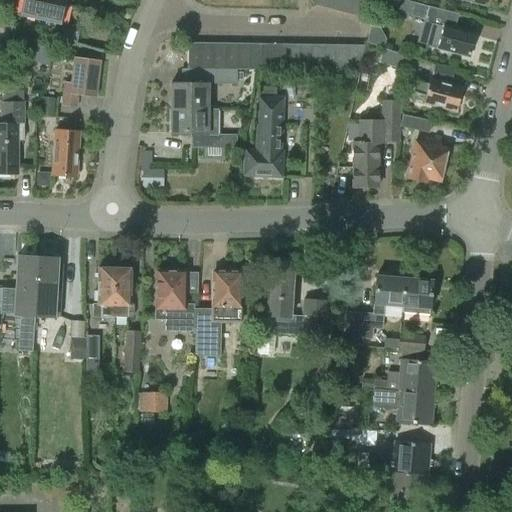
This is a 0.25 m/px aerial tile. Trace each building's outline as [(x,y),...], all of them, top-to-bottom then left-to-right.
[(64,7),(35,0),(21,0),(18,16),(60,25),(64,7)] [(313,0),(312,6),(324,9),(326,0),(313,0)] [(326,0),(324,9),(336,12),(338,0),(326,0)] [(338,0),(336,12),(347,15),(351,0),(338,0)] [(351,0),(347,15),(359,18),(363,0),(351,0)] [(363,0),(359,18),(371,21),(375,0),(363,0)] [(436,50),(453,54),(454,53),(469,57),(475,35),(442,27),(441,27),(423,22),(417,45),(436,49),(436,50)] [(123,27),(117,24),(111,28),(112,35),(118,38),(124,34),(123,27)] [(186,69),(189,69),(198,69),(199,43),(187,43),(186,69)] [(199,43),(198,69),(211,69),(211,44),(199,43)] [(211,44),(211,69),(223,70),(223,44),(211,44)] [(223,70),(235,70),(236,44),(223,44),(223,70)] [(235,70),(236,70),(247,70),(248,44),(236,44),(235,70)] [(248,44),(247,70),(261,70),(261,44),(248,44)] [(261,44),(261,70),(272,70),(273,44),(261,44)] [(273,44),(272,70),(285,70),(285,45),(273,44)] [(285,45),(285,70),(296,71),(297,45),(285,45)] [(297,45),(296,71),(309,71),(309,45),(297,45)] [(309,45),(309,71),(321,71),(321,45),(309,45)] [(321,45),(321,71),(333,71),(334,45),(321,45)] [(334,45),(333,71),(345,72),(346,46),(334,45)] [(346,46),(345,72),(358,72),(364,46),(346,46)] [(61,106),(76,108),(77,95),(95,97),(99,61),(73,58),(70,84),(64,83),(61,106)] [(451,82),(454,70),(435,65),(431,77),(451,82)] [(170,84),(170,110),(208,110),(208,84),(236,84),(236,70),(235,70),(223,70),(211,69),(198,69),(189,69),(189,84),(170,84)] [(423,103),(455,112),(461,89),(429,80),(428,85),(416,82),(411,100),(423,103)] [(280,147),(280,141),(281,97),(276,97),(276,87),(259,87),(259,97),(258,97),(256,140),(256,141),(255,141),(254,151),(244,151),(243,176),(280,178),(281,147),(280,147)] [(53,119),(55,98),(42,97),(40,118),(53,119)] [(0,174),(16,174),(16,124),(24,124),(24,102),(0,102),(0,174)] [(358,143),(352,143),(352,188),(377,188),(377,144),(384,144),(384,143),(397,143),(397,102),(381,102),(381,122),(358,122),(358,143)] [(170,110),(170,135),(189,135),(189,148),(236,148),(236,135),(218,135),(218,110),(208,110),(170,110)] [(399,127),(428,134),(431,122),(402,115),(399,127)] [(52,176),(75,178),(77,143),(78,143),(78,131),(54,130),(52,176)] [(406,179),(424,183),(425,179),(439,182),(447,149),(439,147),(440,142),(424,138),(422,144),(414,142),(406,179)] [(141,169),(141,185),(162,186),(163,169),(141,169)] [(23,303),(23,314),(33,315),(33,319),(48,320),(54,320),(58,259),(17,256),(14,302),(23,303)] [(299,336),(299,342),(325,343),(327,301),(302,299),(301,316),(290,315),(294,264),(270,262),(266,317),(268,317),(267,334),(299,336)] [(114,317),(114,269),(98,269),(97,305),(92,305),(92,317),(114,317)] [(131,269),(114,269),(114,317),(131,318),(131,314),(132,314),(132,305),(130,305),(131,269)] [(170,273),(158,273),(157,308),(158,308),(158,318),(168,319),(168,329),(195,329),(195,307),(185,307),(185,273),(181,273),(179,270),(172,270),(170,273)] [(222,320),(240,321),(241,274),(237,274),(236,270),(228,270),(226,273),(214,273),(214,292),(198,292),(196,337),(221,338),(222,320)] [(400,308),(403,278),(375,276),(372,314),(357,313),(355,339),(371,340),(372,330),(382,330),(384,306),(400,308)] [(432,281),(403,278),(400,308),(401,308),(401,313),(428,315),(428,310),(430,310),(432,281)] [(357,313),(344,311),(341,344),(355,345),(355,339),(357,313)] [(122,372),(138,374),(140,332),(125,331),(122,372)] [(397,350),(400,351),(421,352),(423,352),(424,336),(398,335),(397,350)] [(85,364),(98,365),(98,336),(85,336),(85,339),(85,361),(85,364)] [(85,361),(85,339),(70,338),(69,360),(85,361)] [(361,388),(372,389),(432,393),(435,362),(420,360),(421,352),(400,351),(400,359),(399,359),(398,373),(387,373),(386,381),(362,379),(361,388)] [(432,393),(372,389),(371,398),(376,398),(376,408),(396,410),(395,422),(430,424),(432,393)] [(167,393),(142,393),(142,413),(167,413),(167,393)] [(334,428),(353,429),(354,407),(335,406),(334,428)] [(393,442),(391,473),(426,475),(429,444),(393,442)] [(356,470),(366,471),(380,472),(380,464),(368,462),(368,454),(357,453),(356,470)] [(366,471),(366,480),(379,481),(380,472),(366,471)] [(426,475),(391,473),(389,503),(424,506),(426,475)]
